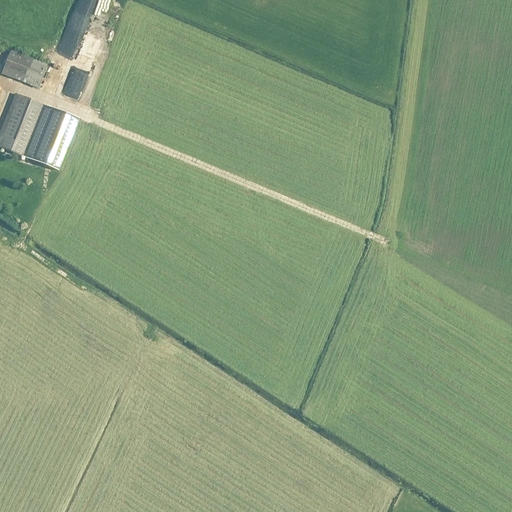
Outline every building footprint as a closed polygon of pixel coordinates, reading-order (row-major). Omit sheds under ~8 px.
[(76,7),(59,52),(70,56),(87,11),(76,7)] [(102,56),(106,48),(97,44),(93,52),(102,56)] [(11,52),(2,75),(38,89),(47,66),(11,52)] [(55,62),(65,67),(68,60),(58,56),(55,62)] [(0,133),(0,148),(26,159),(58,172),(78,121),(15,95),(0,133)]
